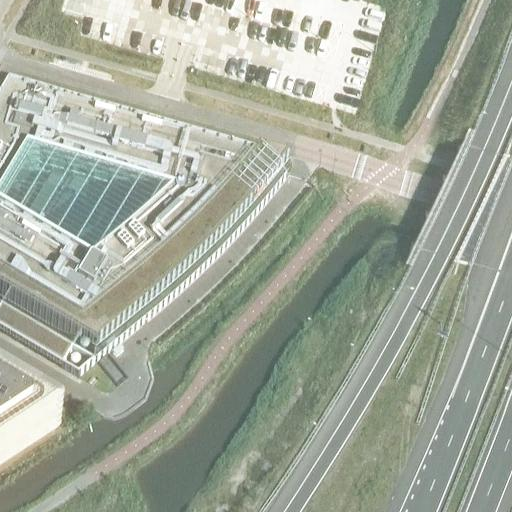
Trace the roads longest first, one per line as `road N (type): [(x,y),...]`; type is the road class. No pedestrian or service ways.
road 1 (unclassified): [(511,212),(0,62)]
road 2 (motorway): [(511,98),(397,337),(289,511)]
road 3 (motorway): [(511,282),(420,511)]
